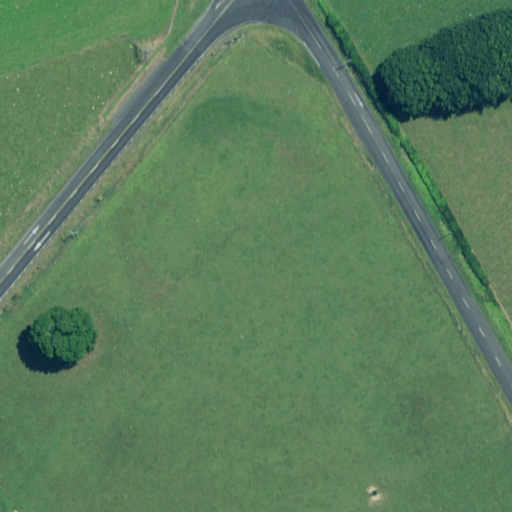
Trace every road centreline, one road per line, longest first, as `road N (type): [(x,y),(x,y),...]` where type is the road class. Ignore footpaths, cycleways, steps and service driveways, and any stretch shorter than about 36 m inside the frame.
road 1 (unclassified): [(511,389),(290,0)]
road 2 (unclassified): [(0,284),(237,0)]
